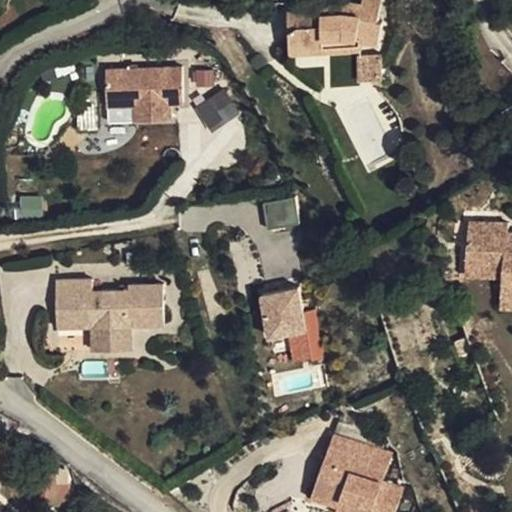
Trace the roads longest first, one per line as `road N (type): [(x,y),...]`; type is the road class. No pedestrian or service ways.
road 1 (residential): [(161,511),(0,396)]
road 2 (residential): [(0,69),(114,0)]
